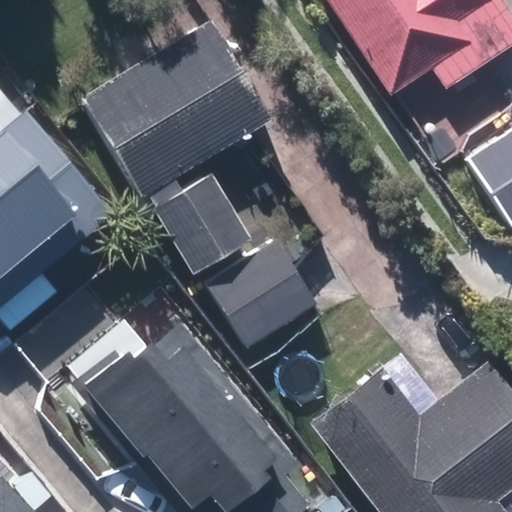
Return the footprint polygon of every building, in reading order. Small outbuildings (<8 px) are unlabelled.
[(324,0),(388,94),(431,65),(444,84),(487,55),(511,38),(511,31),(491,0),(324,0)] [(181,181),(177,175),(270,122),(211,18),(76,94),(135,199),(145,218),(151,214),(185,274),(245,240),(204,168),(181,181)] [(0,308),(114,216),(25,107),(0,127),(0,308)] [(511,119),(463,152),(511,227),(511,226),(511,119)] [(274,240),(207,284),(240,332),(306,288),(274,240)] [(273,511),(319,473),(167,299),(77,377),(195,511),(273,511)] [(511,387),(486,352),(424,398),(393,356),(310,418),(380,511),(510,511),(494,491),(511,477),(511,387)] [(0,511),(39,511),(4,473),(0,477),(0,511)]
